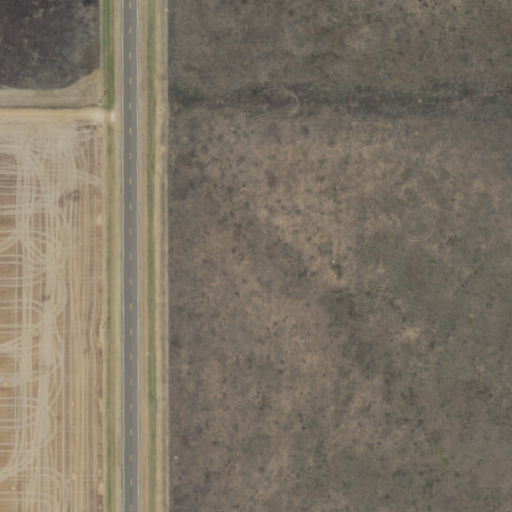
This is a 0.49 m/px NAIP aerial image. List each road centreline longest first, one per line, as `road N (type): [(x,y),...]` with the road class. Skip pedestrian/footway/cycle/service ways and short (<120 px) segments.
road 1 (primary): [(128,511),(129,0)]
road 2 (residential): [(511,85),(130,83)]
